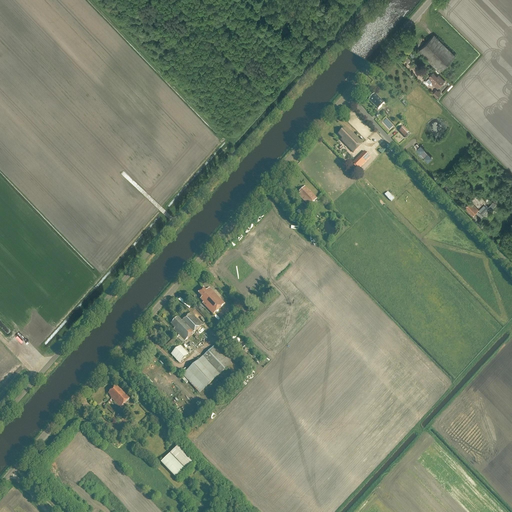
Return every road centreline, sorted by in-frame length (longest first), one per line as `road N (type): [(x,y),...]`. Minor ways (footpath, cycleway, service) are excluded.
road 1 (unclassified): [(0,420),(374,0)]
road 2 (tertiary): [(0,485),(347,95)]
road 3 (unclassified): [(511,265),(347,95)]
road 4 (tertiary): [(347,95),(431,0)]
